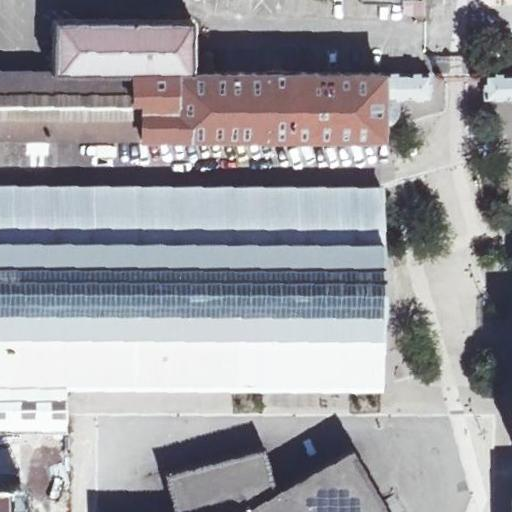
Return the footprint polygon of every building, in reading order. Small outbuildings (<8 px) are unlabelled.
[(140,136),(381,137),(382,97),(429,97),(430,73),(364,72),(191,71),(191,16),(54,15),(52,71),(133,71),(133,94),(140,94),(140,136)] [(0,135),(55,136),(140,136),(140,94),(133,94),(133,71),(52,71),(0,69),(0,135)] [(484,97),(511,97),(511,72),(484,73),(484,97)] [(55,136),(0,135),(0,162),(56,162),(55,136)] [(67,392),(380,394),(381,370),(381,190),(0,187),(0,433),(67,433),(67,392)] [(382,511),(373,496),(348,453),(333,460),(332,459),(328,461),(327,459),(275,489),(264,457),(262,448),(165,474),(175,511),(382,511)] [(17,511),(18,476),(0,475),(0,511),(17,511)]
